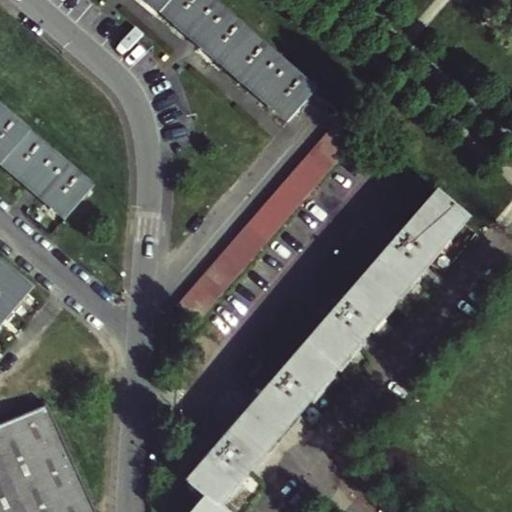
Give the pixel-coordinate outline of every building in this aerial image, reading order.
[(203,0),(146,0),(288,124),(313,95),(203,0)] [(90,191),(0,113),(0,163),(66,220),(90,191)] [(176,308),(198,326),(364,136),(363,135),(341,117),(176,308)] [(223,447),(209,463),(186,489),(205,505),(212,511),(216,511),(260,462),(273,446),(291,426),(464,226),(435,202),(401,241),(386,258),(342,310),(328,326),(281,380),(268,395),(263,401),(244,423),(233,436),(226,443),(223,447)] [(386,258),(401,241),(391,233),(377,250),(386,258)] [(0,300),(11,310),(30,289),(0,263),(0,300)] [(0,323),(11,310),(0,300),(0,323)] [(328,326),(342,310),(332,302),(318,318),(328,326)] [(268,395),(281,380),(271,371),(258,387),(268,395)] [(0,429),(0,511),(93,511),(46,409),(0,429)] [(209,463),(223,447),(213,439),(200,455),(209,463)]
